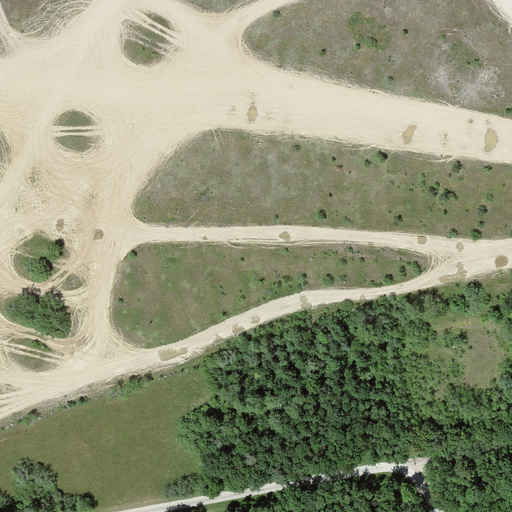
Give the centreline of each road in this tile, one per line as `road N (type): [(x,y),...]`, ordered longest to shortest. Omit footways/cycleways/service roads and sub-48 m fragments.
road 1 (track): [(0,378),(172,354),(289,304),(444,275),(511,251)]
road 2 (track): [(75,67),(511,143)]
road 3 (track): [(110,230),(427,244),(480,258)]
road 4 (track): [(188,83),(119,192),(96,293),(97,366)]
road 5 (track): [(112,0),(0,218)]
road 6 (track): [(188,83),(218,38),(282,0)]
